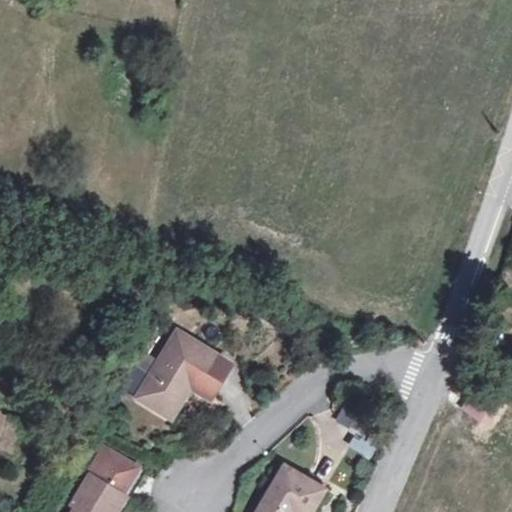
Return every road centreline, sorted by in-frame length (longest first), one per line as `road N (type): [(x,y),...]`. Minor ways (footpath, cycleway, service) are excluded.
road 1 (residential): [(441,359),(343,369),(312,386),(192,500)]
road 2 (unclassified): [(511,152),(441,359)]
road 3 (unclassified): [(441,359),(383,511)]
